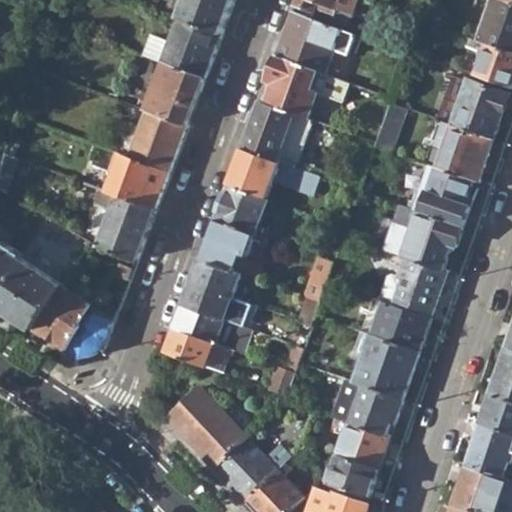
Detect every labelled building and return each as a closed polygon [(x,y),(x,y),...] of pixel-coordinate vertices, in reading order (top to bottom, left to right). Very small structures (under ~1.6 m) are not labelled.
[(187,0),(181,17),(222,33),(234,0),(187,0)] [(337,10),(354,16),(359,0),(297,0),(296,5),(315,12),(316,7),(336,13),(337,10)] [(485,43),(511,52),(511,2),(504,0),(490,0),(476,40),(485,43)] [(318,71),(320,71),(329,48),(341,53),(348,30),(294,11),(278,55),(318,71)] [(181,17),(165,62),(206,77),(222,33),(181,17)] [(475,74),(511,87),(511,52),(485,43),(475,74)] [(261,100),(309,118),(318,91),(312,89),(318,71),(278,55),(261,100)] [(140,106),(189,124),(206,77),(165,62),(154,58),(136,105),(140,106)] [(459,102),(452,125),(494,139),(509,95),(462,78),(454,100),(459,102)] [(281,161),(297,166),(315,120),(309,118),(261,100),(243,147),(281,161)] [(377,146),(391,151),(406,109),(392,104),(377,146)] [(140,106),(122,153),(172,171),(189,124),(140,106)] [(429,165),(479,182),(494,139),(452,125),(443,121),(429,165)] [(230,184),(267,198),(281,161),(243,147),(230,184)] [(104,189),(157,209),(172,171),(122,153),(115,150),(108,169),(90,162),(84,182),(104,189)] [(416,210),(464,227),(479,182),(429,165),(414,209),(416,210)] [(217,218),(257,233),(269,199),(267,198),(230,184),(217,218)] [(93,243),(139,260),(157,209),(104,189),(85,238),(93,243)] [(405,256),(448,272),(464,227),(416,210),(410,227),(393,221),(384,248),(405,256)] [(0,303),(40,329),(63,293),(93,243),(85,238),(44,211),(16,254),(0,243),(0,303)] [(203,259),(238,272),(245,253),(249,254),(257,233),(217,218),(203,259)] [(248,259),(249,254),(245,253),(238,272),(242,274),(248,259)] [(305,297),(321,303),(328,282),(335,262),(320,256),(305,297)] [(448,272),(405,256),(392,298),(433,313),(448,272)] [(253,278),(242,274),(238,272),(203,259),(194,281),(234,297),(245,300),(253,278)] [(253,278),(257,280),(262,265),(248,259),(242,274),(253,278)] [(226,319),(236,322),(239,323),(247,326),(255,304),(245,300),(234,297),(194,281),(186,304),(226,319)] [(40,329),(69,348),(83,325),(76,321),(85,307),(63,293),(40,329)] [(372,334),(421,351),(431,319),(374,298),(362,331),(372,334)] [(177,327),(217,342),(227,346),(231,347),(239,323),(236,322),(226,319),(186,304),(177,327)] [(69,348),(78,354),(105,350),(116,321),(94,307),(83,325),(69,348)] [(168,351),(207,366),(210,357),(223,362),(226,353),(230,354),(232,348),(231,347),(227,346),(217,342),(177,327),(168,351)] [(372,334),(356,381),(405,398),(421,351),(372,334)] [(492,393),(511,399),(511,347),(508,347),(492,393)] [(272,390),(289,396),(297,372),(280,366),(272,390)] [(351,422),(392,437),(405,398),(356,381),(348,378),(336,417),(351,422)] [(169,419),(217,469),(247,440),(249,437),(202,387),(169,419)] [(482,421),(511,430),(511,399),(492,393),(482,421)] [(468,464),(505,476),(510,464),(511,464),(511,430),(482,421),(468,464)] [(392,437),(351,422),(339,456),(380,470),(392,437)] [(264,458),(247,440),(217,469),(247,500),(277,472),(264,458)] [(275,448),(264,458),(277,472),(280,470),(288,462),(275,448)] [(358,491),(372,496),(380,470),(339,456),(331,482),(336,483),(358,491)] [(454,502),(484,511),(499,511),(511,478),(505,476),(468,464),(454,502)] [(289,511),(305,497),(280,470),(277,472),(247,500),(257,511),(289,511)] [(358,491),(336,483),(332,493),(320,489),(312,511),(364,511),(367,505),(355,501),(358,491)] [(0,511),(12,511),(11,504),(0,497),(0,511)] [(451,511),(484,511),(454,502),(451,511)]
